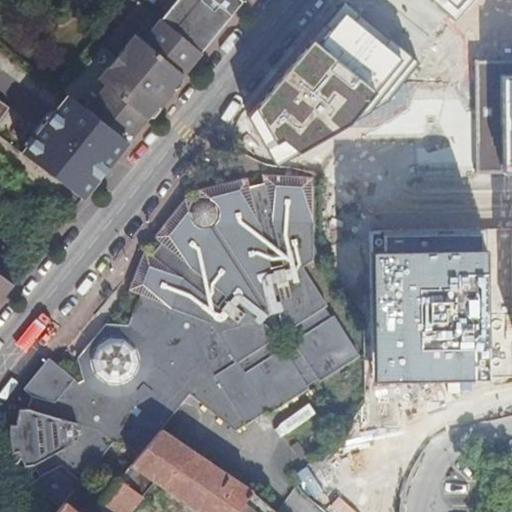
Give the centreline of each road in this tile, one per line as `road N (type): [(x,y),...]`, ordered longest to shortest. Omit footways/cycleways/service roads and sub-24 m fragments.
road 1 (residential): [(289,0),(0,358)]
road 2 (residential): [(417,511),(425,477),(446,443),(511,422)]
road 3 (residential): [(511,205),(373,209)]
